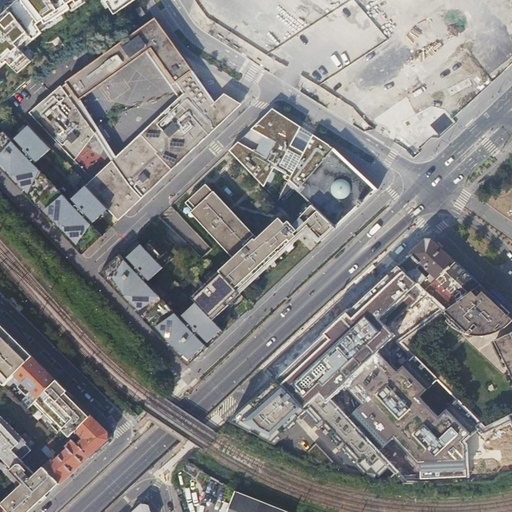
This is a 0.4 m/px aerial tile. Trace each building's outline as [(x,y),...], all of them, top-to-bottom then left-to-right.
[(125,0),(17,0),(7,7),(31,38),(83,0),(102,0),(111,11),(125,0)] [(296,74),(325,32),(279,0),(192,0),(192,2),(296,74)] [(31,38),(7,7),(6,8),(0,13),(0,66),(6,62),(19,74),(33,61),(19,46),(31,38)] [(215,106),(155,20),(97,62),(106,75),(109,72),(110,74),(129,60),(127,59),(130,56),(131,58),(143,50),(180,101),(95,183),(88,189),(108,209),(119,221),(225,120),(215,106)] [(97,62),(85,70),(92,87),(106,75),(97,62)] [(85,70),(66,84),(68,87),(67,88),(75,99),(80,96),(78,94),(81,91),(83,94),(92,87),(85,70)] [(61,88),(31,115),(68,154),(75,161),(95,135),(61,88)] [(224,96),(215,106),(225,120),(240,106),(224,96)] [(296,189),(334,149),(313,135),(304,153),(292,146),(301,128),(271,110),(229,151),(260,183),(271,167),(282,174),(280,178),(281,178),(282,178),(285,180),(275,197),(281,204),(296,189)] [(46,144),(29,126),(12,141),(3,131),(0,132),(0,168),(82,255),(103,237),(91,225),(108,209),(88,189),(85,186),(69,202),(30,160),(46,144)] [(334,149),(296,189),(310,202),(337,227),(359,206),(364,202),(377,189),(334,149)] [(280,216),(257,238),(249,229),(250,228),(234,211),(231,214),(227,209),(229,206),(207,182),(198,190),(200,193),(198,195),(195,193),(187,201),(236,254),(238,253),(239,254),(233,259),(252,279),(292,241),(292,240),(297,235),(295,233),(299,229),(293,224),(289,219),(286,223),(280,216)] [(299,214),(301,216),(308,224),(323,240),(337,227),(310,202),(299,214)] [(295,233),(297,235),(308,224),(301,216),(293,224),(299,229),(295,233)] [(424,267),(437,279),(455,262),(430,239),(425,239),(398,264),(421,286),(429,279),(424,275),(424,274),(420,270),(424,267)] [(99,273),(187,366),(207,347),(204,344),(221,329),(212,320),(240,294),(238,291),(219,272),(192,297),(196,302),(180,318),(147,283),(163,268),(157,262),(165,255),(151,241),(144,248),(141,244),(125,260),(119,254),(99,273)] [(233,259),(219,272),(238,291),(252,279),(233,259)] [(479,284),(455,262),(437,279),(425,290),(429,293),(446,309),(479,284)] [(378,353),(397,336),(389,327),(429,293),(425,290),(421,286),(398,264),(276,377),(304,408),(308,404),(320,393),(329,402),(345,387),(362,404),(346,420),(379,455),(393,439),(418,464),(420,480),(469,477),(468,444),(465,440),(471,435),(447,409),(439,418),(420,397),(427,390),(403,366),(397,372),(378,353)] [(446,309),(441,312),(463,332),(465,330),(467,332),(474,324),(486,335),(488,332),(490,334),(500,323),(504,328),(509,324),(511,320),(511,319),(507,315),(509,313),(479,284),(446,309)] [(6,384),(33,356),(0,324),(0,381),(3,386),(6,384)] [(511,331),(497,339),(503,351),(501,353),(511,375),(511,331)] [(497,339),(494,340),(501,353),(503,351),(497,339)] [(31,391),(38,398),(56,380),(33,356),(6,384),(8,386),(17,378),(22,382),(18,386),(27,395),(31,391)] [(304,408),(276,377),(231,420),(271,439),(304,408)] [(67,391),(56,380),(38,398),(34,401),(34,402),(49,418),(46,421),(57,433),(62,429),(66,433),(70,437),(72,435),(76,430),(92,415),(86,410),(76,420),(73,417),(81,409),(65,393),(67,391)] [(22,400),(8,386),(6,384),(3,386),(20,402),(22,400)] [(81,404),(67,391),(65,393),(81,409),(73,417),(76,420),(86,410),(81,404)] [(320,393),(308,404),(377,475),(388,465),(379,455),(346,420),(329,402),(320,393)] [(83,438),(77,444),(89,457),(108,439),(109,432),(92,415),(76,430),(83,438)] [(2,503),(9,511),(26,511),(53,487),(55,489),(61,483),(44,466),(35,474),(21,460),(31,450),(25,444),(26,443),(0,416),(0,467),(19,487),(2,503)] [(55,443),(66,433),(62,429),(57,433),(52,439),(55,443)] [(72,439),(65,446),(66,447),(63,450),(55,458),(53,456),(54,454),(49,449),(45,445),(41,449),(51,459),(44,466),(61,483),(89,457),(77,444),(72,439)] [(55,443),(52,439),(45,445),(49,449),(55,443)] [(316,445),(309,451),(319,461),(335,465),(316,445)] [(196,466),(187,460),(179,467),(191,475),(196,466)] [(226,511),(289,511),(236,490),(226,511)] [(268,491),(264,490),(261,492),(260,497),(269,500),(271,493),(267,492),(268,491)] [(0,511),(9,511),(2,503),(0,504),(0,511)] [(142,503),(131,511),(151,511),(149,505),(142,503)]
